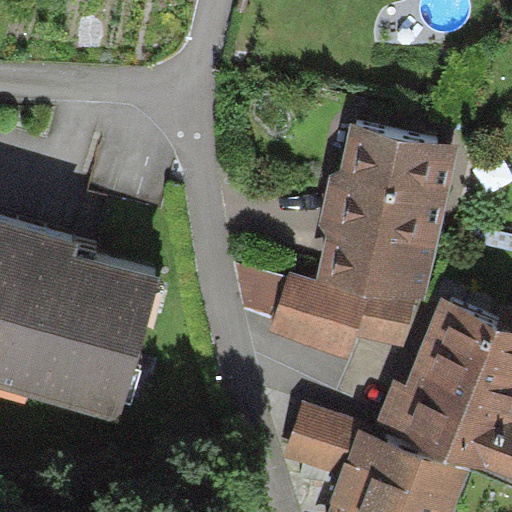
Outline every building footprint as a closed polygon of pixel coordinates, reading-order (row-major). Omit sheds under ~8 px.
[(460,129),(351,104),(338,159),(331,158),(324,191),(320,209),(328,211),(316,263),(424,288),(460,129)] [(0,186),(0,359),(119,393),(161,246),(76,221),(79,209),(0,186)] [(371,285),(289,258),(287,267),(235,253),(244,295),(273,305),(270,320),(347,348),(355,327),(371,285)] [(394,365),(376,408),(511,460),(511,290),(504,287),(501,295),(442,278),(416,339),(404,368),(394,365)] [(404,339),(414,293),(372,281),(371,285),(355,327),(404,339)] [(348,445),(360,411),(303,390),(283,446),(338,466),(345,444),(348,445)] [(446,511),(469,450),(360,411),(348,445),(345,444),(338,466),(335,473),(330,486),(334,487),(325,511),(446,511)]
